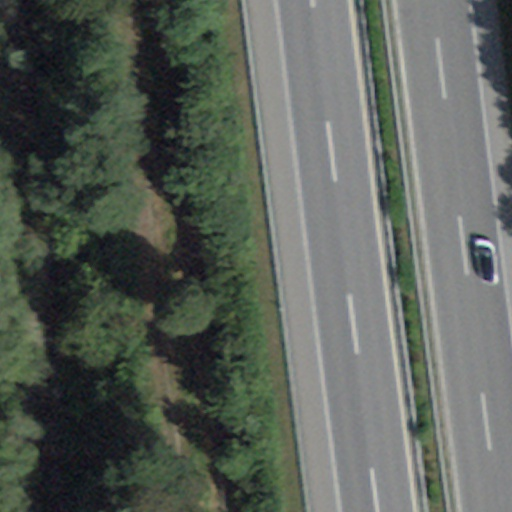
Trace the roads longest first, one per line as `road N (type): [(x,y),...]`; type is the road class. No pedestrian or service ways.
road 1 (motorway): [(495,511),(431,0)]
road 2 (motorway): [(307,0),(371,511)]
road 3 (track): [(178,511),(127,0)]
